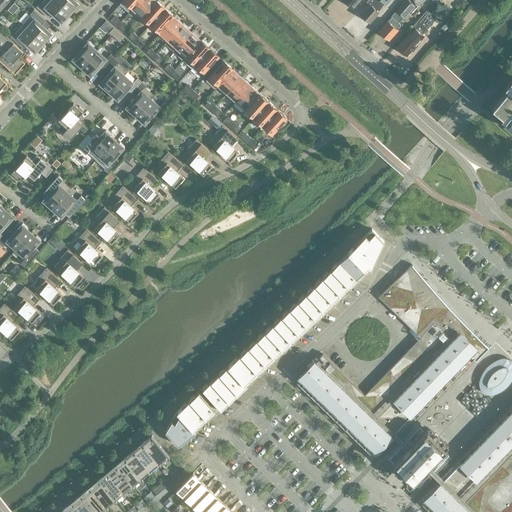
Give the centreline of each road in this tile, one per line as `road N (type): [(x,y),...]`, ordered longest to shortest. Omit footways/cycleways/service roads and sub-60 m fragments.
road 1 (residential): [(182,0),(293,97),(302,121),(251,162),(186,194),(98,284),(0,363)]
road 2 (residential): [(273,380),(375,285),(401,246),(411,239),(437,245)]
road 3 (residential): [(401,511),(273,380)]
road 4 (tertiary): [(468,158),(368,71)]
